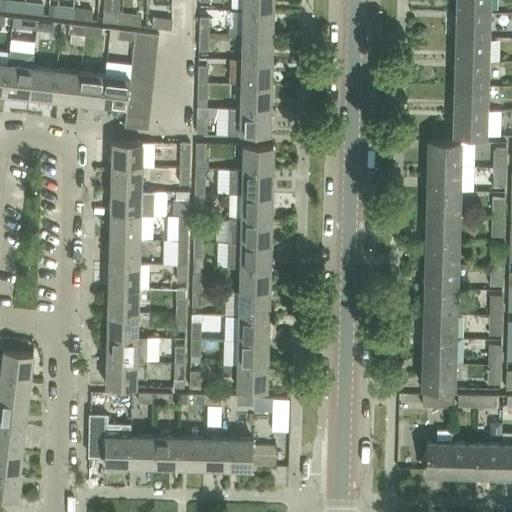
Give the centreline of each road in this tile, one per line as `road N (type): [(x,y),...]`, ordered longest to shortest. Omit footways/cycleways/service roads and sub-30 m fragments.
road 1 (tertiary): [(343,511),(358,0)]
road 2 (residential): [(53,511),(72,329)]
road 3 (residential): [(77,162),(72,329)]
